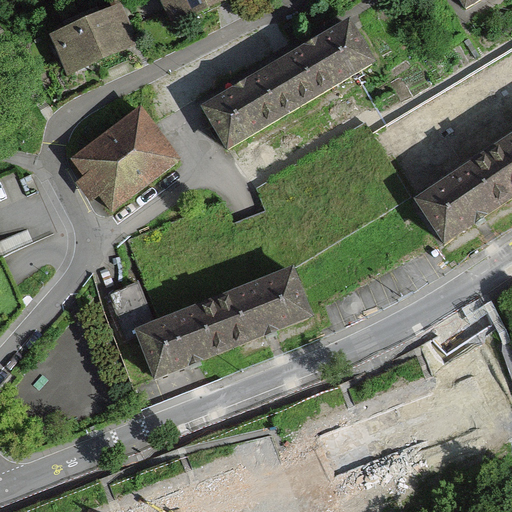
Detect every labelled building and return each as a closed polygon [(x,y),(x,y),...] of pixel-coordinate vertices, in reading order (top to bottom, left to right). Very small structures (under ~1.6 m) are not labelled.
[(168,0),(181,25),(231,0),(168,0)] [(464,0),(470,10),(487,0),(464,0)] [(125,3),(55,35),(74,75),(143,43),(125,3)] [(207,109),(231,149),(382,59),(358,19),(207,109)] [(140,112),(77,159),(113,207),(176,160),(140,112)] [(511,138),(418,204),(446,245),(511,199),(511,138)] [(289,278),(210,309),(228,354),(307,323),(289,278)] [(210,309),(130,340),(148,385),(228,354),(210,309)] [(331,494),(497,434),(478,384),(313,445),(331,494)] [(249,511),(237,473),(212,481),(214,487),(139,511),(249,511)]
